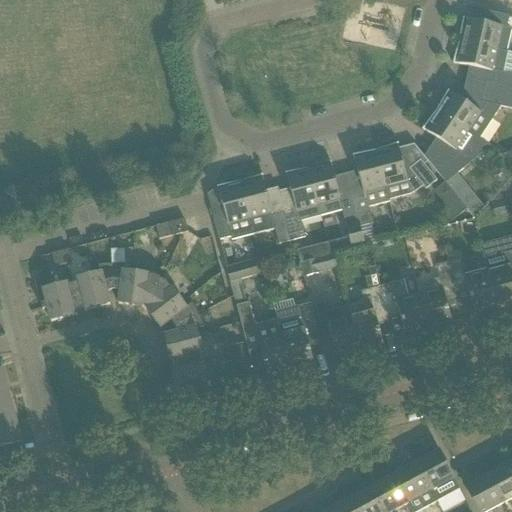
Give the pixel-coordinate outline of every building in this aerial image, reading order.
[(496,51),(507,53),(511,30),(507,29),(509,17),(484,12),(482,24),(464,20),(464,19),(463,19),(459,42),(496,51)] [(511,75),(503,74),(508,53),(507,53),(496,51),(459,42),(452,65),(454,65),(454,64),(495,74),(492,85),(485,84),(511,90),(511,75)] [(485,145),(486,145),(486,144),(480,140),(501,108),(511,110),(511,90),(485,84),(481,104),(487,105),(480,114),(448,93),(449,92),(448,91),(436,112),(485,145)] [(436,112),(422,131),(423,131),(449,148),(443,156),(438,151),(426,160),(446,184),(469,166),(465,161),(485,145),(436,112)] [(375,151),(389,203),(390,203),(389,201),(410,195),(415,193),(423,187),(425,190),(437,181),(420,161),(411,169),(405,161),(402,162),(397,146),(398,145),(398,144),(375,151)] [(353,202),(360,229),(372,226),(368,208),(389,203),(375,151),(352,156),(352,157),(353,157),(364,199),(353,202)] [(330,162),(308,169),(320,217),(334,214),(331,203),(340,201),(330,163),(331,163),(330,162)] [(284,215),(291,243),(305,239),(301,223),(320,217),(308,169),(285,174),(291,193),(296,212),(284,215)] [(274,231),(278,246),(291,243),(284,215),(272,218),(266,196),(262,177),(262,176),(239,183),(253,236),(274,231)] [(231,238),(232,242),(253,236),(239,183),(216,188),(217,189),(218,189),(224,213),(212,216),(217,235),(219,242),(231,238)] [(444,184),(433,193),(444,206),(455,197),(444,184)] [(504,188),(490,204),(494,216),(509,212),(504,188)] [(353,202),(340,205),(351,251),(365,247),(360,229),(353,202)] [(167,225),(171,238),(187,233),(184,220),(167,225)] [(155,228),(159,241),(171,238),(167,225),(155,228)] [(148,234),(135,237),(138,250),(151,246),(148,234)] [(310,248),(297,251),(297,254),(300,263),(313,260),(311,251),(310,248)] [(190,393),(192,399),(221,391),(218,378),(208,381),(203,363),(200,363),(198,356),(203,355),(196,330),(204,328),(192,304),(186,308),(171,288),(169,289),(165,283),(155,278),(149,277),(149,276),(129,273),(133,250),(111,251),(112,266),(98,266),(100,274),(75,280),(76,284),(69,286),(68,284),(50,289),(47,279),(34,282),(42,311),(47,310),(51,323),(77,316),(75,312),(83,310),(83,312),(109,306),(106,293),(113,290),(120,292),(118,305),(144,309),(160,330),(171,321),(175,327),(176,334),(164,337),(170,363),(173,363),(175,370),(171,371),(177,397),(190,393)] [(51,255),(55,268),(71,264),(68,251),(51,255)] [(458,252),(446,255),(448,263),(447,263),(455,294),(456,294),(455,289),(466,286),(469,295),(474,314),(497,308),(487,272),(465,277),(458,252)] [(315,261),(300,264),(304,278),(317,275),(315,261)] [(227,272),(231,283),(264,274),(261,262),(227,272)] [(431,292),(419,296),(428,332),(452,326),(444,297),(455,294),(447,263),(435,267),(439,280),(431,282),(429,285),(431,292)] [(511,272),(510,266),(487,272),(497,308),(511,304),(511,272)] [(375,268),(374,268),(379,287),(386,312),(398,309),(400,319),(405,338),(428,332),(419,296),(408,299),(403,280),(391,283),(391,284),(380,287),(375,268)] [(279,270),(265,274),(269,288),(283,285),(279,270)] [(360,304),(347,308),(360,354),(383,348),(374,315),(386,312),(379,287),(368,291),(370,299),(363,301),(360,304)] [(330,303),(315,307),(322,333),(329,332),(337,361),(360,354),(347,308),(332,311),(331,305),(330,303)] [(248,304),(236,307),(241,328),(243,334),(248,354),(260,350),(267,379),(290,373),(276,321),(254,327),(254,325),(248,304)] [(276,313),(275,314),(276,321),(290,373),(314,367),(308,347),(308,345),(306,338),(317,335),(310,305),(299,308),(276,313)] [(207,311),(198,316),(203,326),(209,324),(211,318),(207,311)] [(227,348),(234,373),(247,370),(240,344),(227,348)] [(0,395),(8,394),(2,369),(0,369),(0,395)] [(0,421),(15,418),(8,394),(0,395),(0,421)] [(0,448),(21,443),(15,418),(0,421),(0,448)] [(415,464),(430,493),(432,496),(436,503),(459,490),(438,452),(420,462),(415,464)] [(432,496),(430,493),(415,464),(392,477),(408,505),(411,511),(420,511),(436,503),(432,496)] [(488,476),(503,504),(511,499),(511,467),(510,464),(488,476)] [(474,507),(477,511),(489,511),(503,504),(488,476),(464,489),(474,507)] [(370,489),(382,511),(394,511),(408,505),(392,477),(370,489)] [(347,501),(353,511),(382,511),(370,489),(347,501)] [(326,511),(353,511),(347,501),(326,511)]
